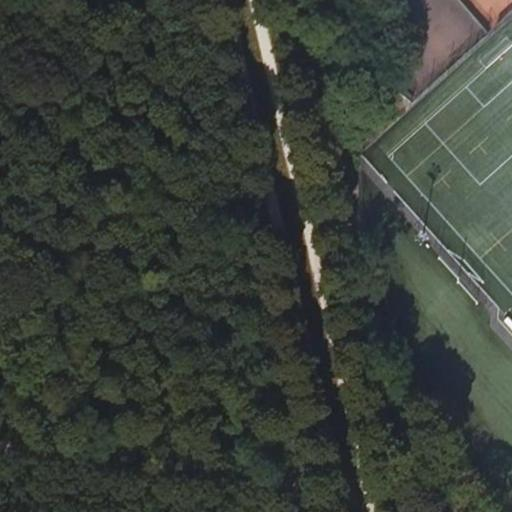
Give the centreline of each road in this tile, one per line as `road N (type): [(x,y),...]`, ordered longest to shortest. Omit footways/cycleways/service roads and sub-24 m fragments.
road 1 (unknown): [(391,511),(283,0)]
road 2 (unknown): [(0,449),(389,501)]
